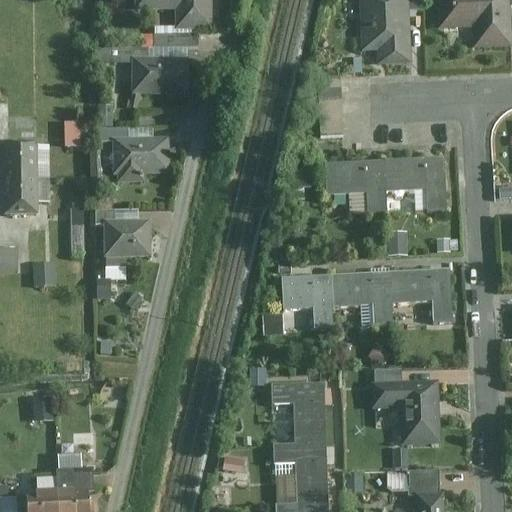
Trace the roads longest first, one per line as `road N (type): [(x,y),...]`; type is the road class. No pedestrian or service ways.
road 1 (residential): [(112,511),(220,60)]
road 2 (residential): [(493,511),(471,93)]
